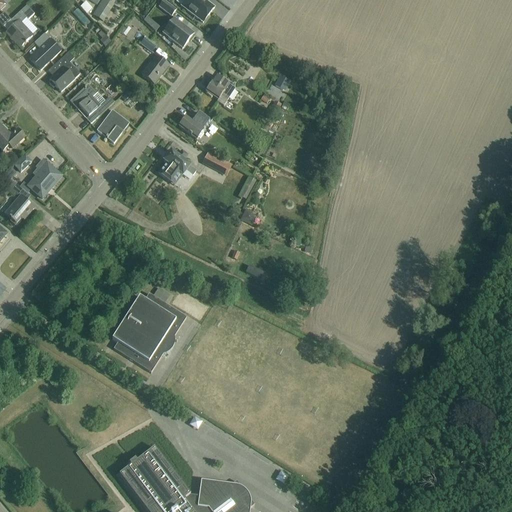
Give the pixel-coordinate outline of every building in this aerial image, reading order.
[(104,0),(103,0),(93,17),(103,23),(114,6),(104,0)] [(186,0),(181,7),(186,11),(201,22),(202,21),(203,19),(206,15),(208,17),(212,12),(214,9),(205,2),(202,0),(186,0)] [(164,2),(159,8),(171,18),(176,12),(164,2)] [(85,3),(80,8),(87,15),(92,10),(85,3)] [(14,26),(7,32),(11,37),(9,39),(20,50),(33,37),(22,26),(21,25),(27,20),(28,22),(35,16),(27,7),(21,13),(11,22),(14,26)] [(4,14),(0,17),(0,24),(3,28),(10,21),(4,14)] [(168,28),(163,35),(166,37),(182,50),(184,48),(189,42),(190,43),(192,42),(195,37),(193,36),(194,35),(190,32),(185,28),(185,29),(182,26),(174,20),(168,28)] [(40,51),(30,61),(41,72),(62,53),(51,42),(50,43),(44,36),(34,45),(40,51)] [(105,37),(100,42),(105,47),(110,43),(105,37)] [(152,54),(156,49),(145,40),(141,46),(152,54)] [(72,58),(68,54),(48,73),(53,78),(49,81),(51,83),(49,85),(54,89),(55,88),(57,89),(59,91),(61,94),(74,81),(80,76),(67,62),(72,58)] [(154,86),(169,67),(157,58),(142,77),(154,86)] [(99,88),(106,82),(97,72),(90,79),(99,88)] [(212,84),(206,93),(219,101),(218,102),(224,107),(228,101),(235,90),(217,78),(212,84)] [(281,78),(276,87),(285,92),(290,83),(281,78)] [(87,87),(70,104),(78,112),(80,110),(89,119),(95,114),(99,118),(108,110),(115,104),(110,99),(106,103),(98,95),(96,96),(87,87)] [(130,97),(127,94),(122,99),(124,102),(130,97)] [(260,102),(267,107),(267,106),(269,102),(263,98),(260,102)] [(281,106),(275,103),(268,116),(270,117),(281,122),(284,115),(284,114),(279,112),(281,106)] [(290,107),(285,104),(282,111),(287,114),(290,107)] [(114,145),(129,125),(112,112),(97,133),(114,145)] [(197,141),(210,123),(198,114),(191,123),(186,119),(179,128),(197,141)] [(13,150),(25,139),(18,131),(11,138),(0,126),(0,149),(3,153),(9,147),(13,150)] [(209,131),(216,136),(219,131),(212,126),(209,131)] [(165,164),(157,175),(174,189),(187,172),(193,177),(196,172),(183,162),(187,156),(181,152),(177,157),(171,153),(164,162),(165,164)] [(232,168),(207,156),(201,167),(219,176),(225,179),(226,179),(230,170),(231,169),(232,168)] [(15,167),(21,174),(32,164),(26,157),(15,167)] [(20,189),(28,196),(32,191),(43,200),(62,178),(51,168),(47,166),(44,163),(38,169),(42,172),(28,188),(24,184),(20,189)] [(13,197),(20,189),(9,180),(3,188),(13,197)] [(256,184),(250,181),(240,200),(246,203),(256,184)] [(21,198),(5,216),(10,220),(9,221),(11,222),(11,223),(16,227),(22,219),(25,215),(28,218),(35,210),(21,198)] [(246,211),(241,223),(252,228),(255,221),(253,214),(246,211)] [(235,253),(232,260),(237,263),(240,256),(235,253)] [(249,267),(246,274),(259,281),(263,274),(249,267)] [(139,298),(112,341),(113,341),(116,343),(118,345),(114,351),(129,361),(133,364),(151,375),(163,356),(164,355),(165,355),(166,355),(167,354),(168,354),(169,353),(170,352),(171,351),(172,350),(172,349),(173,348),(173,347),(174,346),(174,345),(174,344),(174,343),(174,341),(174,340),(174,339),(186,319),(178,314),(164,305),(170,296),(158,289),(153,298),(149,295),(145,302),(139,298)] [(191,425),(199,430),(204,421),(196,416),(191,425)] [(199,498),(190,497),(190,496),(154,450),(137,463),(135,460),(129,465),(131,468),(119,477),(145,511),(249,511),(250,509),(254,506),(236,483),(232,486),(201,482),(199,498)] [(282,470),(277,479),(286,484),(291,476),(282,470)]
